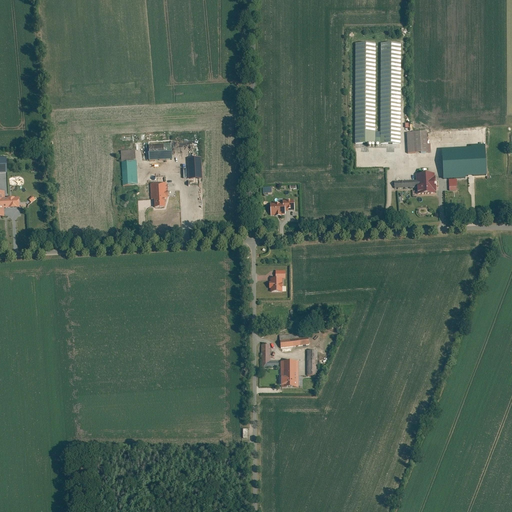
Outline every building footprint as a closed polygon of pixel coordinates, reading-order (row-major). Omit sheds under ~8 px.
[(376,45),(355,45),(355,146),(401,146),(401,45),(381,45),(381,139),(376,139),(376,45)] [(407,134),(408,155),(429,154),(428,133),(407,134)] [(441,141),(444,181),(449,180),(449,190),(458,189),(457,167),(468,166),(467,151),(454,152),(453,140),(441,141)] [(164,162),(164,147),(149,148),(149,163),(164,162)] [(137,152),(122,152),(123,163),(137,162),(137,152)] [(0,158),(0,174),(9,174),(8,158),(0,158)] [(188,159),(189,180),(202,180),(201,159),(188,159)] [(123,163),(124,186),(140,185),(138,162),(137,162),(123,163)] [(418,188),(419,196),(435,195),(434,174),(416,175),(416,181),(393,183),(393,190),(418,188)] [(154,201),(154,209),(166,209),(166,200),(168,200),(168,184),(150,184),(151,201),(154,201)] [(0,219),(6,219),(6,209),(31,208),(31,200),(19,200),(6,201),(6,193),(0,193),(0,219)] [(283,204),(271,205),(271,217),(275,217),(275,218),(282,218),(282,216),(285,216),(285,212),(294,212),(294,201),(283,202),(283,204)] [(276,272),(276,280),(283,280),(283,281),(286,281),(286,272),(276,272)] [(276,280),(270,280),(270,294),(283,294),(283,281),(283,280),(276,280)] [(280,337),(281,349),(309,346),(308,339),(300,340),(299,335),(280,337)] [(262,368),(278,368),(278,362),(271,362),(271,346),(262,346),(262,368)] [(307,352),(307,377),(317,377),(317,352),(307,352)] [(280,363),(281,389),(299,389),(298,363),(280,363)]
